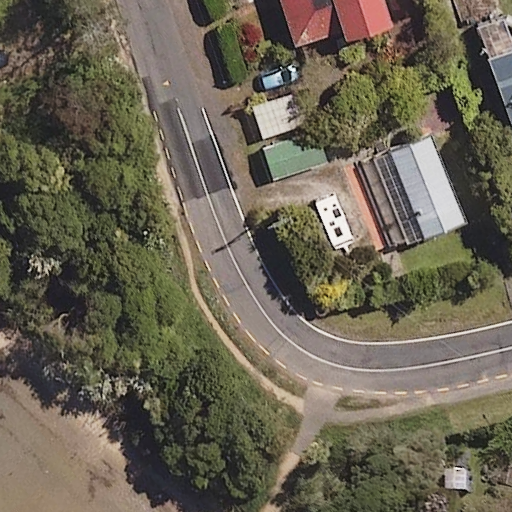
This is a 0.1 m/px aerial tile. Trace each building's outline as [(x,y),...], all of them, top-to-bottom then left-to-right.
[(274,0),(287,45),(328,33),(330,40),(380,26),(372,0),(274,0)] [(511,14),(510,7),(470,20),(511,141),(511,14)] [(305,122),(295,90),(249,105),(259,137),(305,122)] [(321,161),(312,130),(259,147),(269,178),(321,161)] [(459,221),(422,135),(365,159),(402,245),(459,221)]
